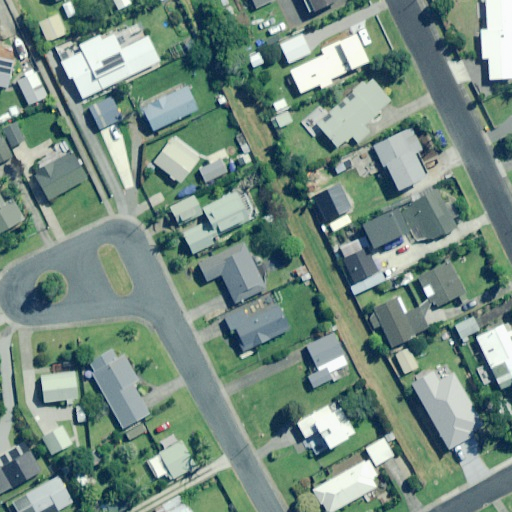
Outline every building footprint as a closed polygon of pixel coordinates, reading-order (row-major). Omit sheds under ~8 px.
[(131,5),(128,0),(111,0),(117,12),(131,5)] [(227,0),(216,0),(226,19),(235,14),(227,0)] [(275,0),(250,0),(256,10),(275,0)] [(339,0),(308,0),(314,12),(339,0)] [(511,58),(511,0),(485,0),(487,31),(481,31),(483,60),(511,58)] [(76,16),(70,3),(63,6),(68,19),(76,16)] [(66,35),(58,16),(40,23),(48,43),(66,35)] [(158,63),(139,23),(113,36),(101,42),(99,37),(78,47),(81,53),(61,63),(69,80),(72,78),(82,100),(158,63)] [(368,63),(356,35),(322,51),(324,56),(290,72),(301,95),(320,86),(322,90),(332,85),(330,81),(368,63)] [(311,55),(302,36),(280,46),(288,65),(311,55)] [(197,50),(193,40),(182,46),(186,55),(197,50)] [(0,48),(0,86),(8,88),(13,64),(0,61),(2,49),(0,48)] [(48,97),(35,73),(18,83),(30,107),(48,97)] [(321,131),(338,149),(351,137),(358,144),(370,133),(364,126),(391,102),(369,78),(327,116),(320,109),(310,119),(309,120),(308,121),(307,122),(307,123),(306,125),(306,126),(307,128),(307,129),(308,130),(309,131),(310,132),(311,133),(312,133),(314,134),(315,134),(317,133),(318,133),(319,132),(320,131),(321,131)] [(198,111),(187,87),(163,98),(143,108),(155,131),(198,111)] [(122,120),(111,97),(93,106),(104,129),(122,120)] [(287,112),(270,121),(275,132),(292,123),(287,112)] [(25,142),(16,124),(0,131),(0,163),(12,158),(8,149),(25,142)] [(411,128),(373,148),(386,172),(388,171),(399,191),(430,175),(418,153),(422,151),(411,128)] [(87,179),(64,140),(54,146),(61,157),(33,174),(49,201),(87,179)] [(199,161),(173,140),(155,164),(180,184),(199,161)] [(227,173),(221,160),(199,171),(205,184),(227,173)] [(14,203),(6,207),(0,196),(0,188),(1,188),(0,186),(0,234),(24,221),(14,203)] [(434,241),(457,229),(453,221),(459,217),(452,203),(445,206),(437,191),(406,206),(424,241),(432,237),(434,241)] [(238,197),(236,193),(202,209),(209,224),(183,236),(193,256),(215,245),(212,240),(257,219),(245,194),(238,197)] [(202,213),(194,197),(169,209),(173,218),(178,216),(181,223),(202,213)] [(408,233),(397,210),(361,226),(372,250),(408,233)] [(256,270),(244,243),(198,264),(207,282),(221,276),(234,304),(266,290),(260,277),(265,274),(262,267),(256,270)] [(381,271),(377,273),(367,249),(343,260),(353,284),(348,286),(353,296),(385,281),(381,271)] [(469,299),(449,262),(425,275),(430,286),(423,290),(428,300),(433,298),(438,308),(457,297),(461,304),(469,299)] [(311,279),(304,267),(294,272),(301,284),(311,279)] [(432,305),(423,301),(418,308),(407,314),(398,297),(372,311),(367,314),(375,329),(381,326),(393,348),(429,328),(424,319),(432,305)] [(291,331),(279,306),(248,320),(243,309),(223,319),(229,332),(235,329),(246,352),(291,331)] [(454,327),(461,341),(464,345),(470,341),(468,337),(479,331),(472,318),(454,327)] [(476,338),(490,370),(479,375),(484,386),(496,380),(501,391),(511,385),(511,344),(509,338),(511,336),(511,333),(508,324),(476,338)] [(335,326),(329,328),(321,332),(323,337),(305,346),(319,373),(308,379),(313,390),(333,380),(330,375),(348,366),(332,333),(337,330),(335,326)] [(418,369),(410,349),(395,356),(404,375),(418,369)] [(117,360),(113,351),(88,364),(105,398),(121,430),(149,416),(134,385),(138,382),(125,356),(117,360)] [(78,399),(74,373),(40,378),(44,404),(78,399)] [(464,425),(455,384),(427,390),(435,431),(464,425)] [(296,423),(316,459),(357,436),(337,400),(296,423)] [(85,404),(76,405),(77,420),(95,419),(95,411),(85,411),(85,404)] [(72,446),(62,427),(42,438),(52,456),(72,446)] [(395,440),(391,433),(383,437),(385,439),(366,450),(376,467),(393,457),(386,445),(395,440)] [(196,467),(181,442),(157,456),(168,474),(172,481),(196,467)] [(0,495),(42,473),(25,443),(0,457),(0,495)] [(368,461),(313,491),(321,506),(323,505),(326,511),(334,511),(377,489),(372,480),(377,477),(368,461)] [(89,483),(83,473),(74,478),(80,489),(89,483)] [(73,503),(59,478),(13,503),(17,511),(58,511),(73,503)] [(189,511),(180,496),(156,510),(156,511),(189,511)]
